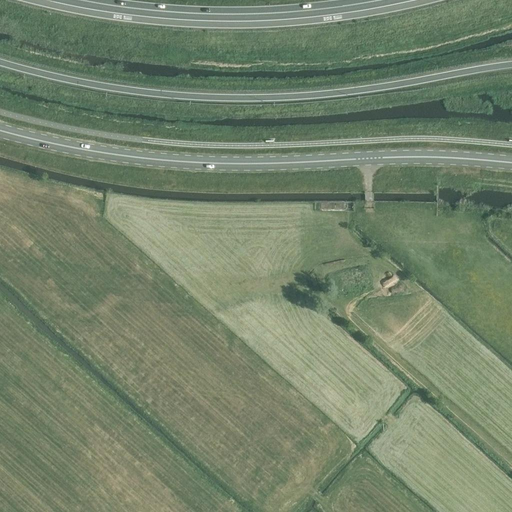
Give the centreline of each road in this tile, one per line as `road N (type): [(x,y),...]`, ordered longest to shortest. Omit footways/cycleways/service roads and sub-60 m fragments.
road 1 (trunk): [(0,64),(108,90),(247,100),(511,67)]
road 2 (secondary): [(511,162),(183,161),(0,130)]
road 3 (trunk): [(79,0),(231,14),(380,0)]
